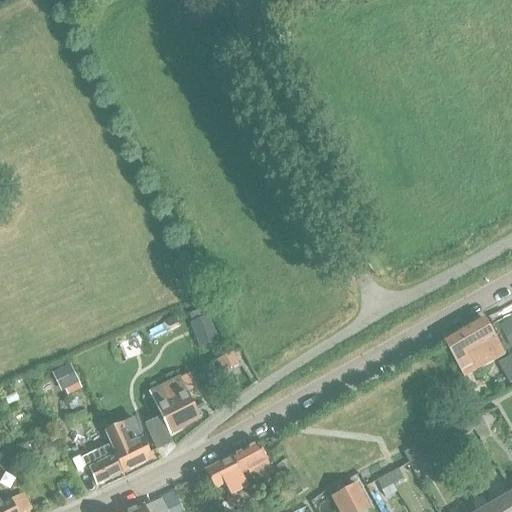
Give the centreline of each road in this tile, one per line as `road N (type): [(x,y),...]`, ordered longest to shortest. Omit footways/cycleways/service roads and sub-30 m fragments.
road 1 (residential): [(176,466),(225,408),(258,385),(511,241)]
road 2 (unclassified): [(176,466),(511,280)]
